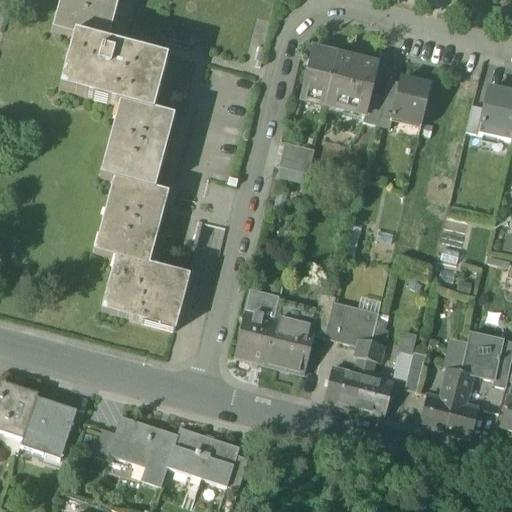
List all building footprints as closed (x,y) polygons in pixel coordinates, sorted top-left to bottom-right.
[(118,0),(60,0),(51,37),(71,42),(72,42),(105,51),(106,50),(118,0)] [(165,66),(106,50),(105,51),(72,42),(71,42),(58,94),(117,110),(118,109),(151,118),(152,117),(165,66)] [(336,60),(310,54),(299,103),(324,109),(336,60)] [(376,70),(336,60),(324,109),(365,119),(376,70)] [(398,86),(387,83),(383,101),(394,103),(398,86)] [(429,91),(398,84),(398,86),(394,103),(390,119),(391,119),(421,126),(429,91)] [(511,139),(511,132),(511,98),(489,94),(484,119),(481,133),(511,139)] [(394,103),(383,101),(375,130),(388,133),(391,119),(390,119),(394,103)] [(151,118),(118,109),(117,110),(98,182),(112,185),(113,185),(153,195),(172,123),(152,117),(151,118)] [(484,119),(472,117),(466,145),(478,148),(481,133),(484,119)] [(313,154),(285,148),(279,171),(308,177),(313,154)] [(153,195),(113,185),(112,185),(93,258),(113,263),(114,262),(147,271),(167,198),(153,195)] [(511,235),(505,235),(503,253),(511,253),(511,235)] [(147,271),(114,262),(113,263),(100,315),(175,334),(189,282),(147,271)] [(334,301),(320,297),(316,316),(317,316),(311,339),(312,340),(324,343),(333,306),(334,301)] [(316,316),(277,306),(273,322),(262,369),(302,378),(312,340),(311,339),(317,316),(316,316)] [(347,310),(333,306),(324,343),(338,346),(347,310)] [(378,317),(347,310),(338,346),(355,350),(357,343),(370,346),(374,331),(378,317)] [(273,322),(244,315),(233,362),(262,369),(273,322)] [(374,331),(370,346),(383,350),(386,335),(374,331)] [(404,336),(399,356),(412,359),(412,356),(416,339),(404,336)] [(503,345),(468,337),(459,376),(472,379),(492,384),(494,384),(503,345)] [(370,346),(357,343),(355,350),(353,360),(357,361),(366,364),(370,346)] [(511,358),(511,346),(503,345),(494,384),(492,384),(491,389),(505,392),(511,358)] [(383,350),(370,346),(366,364),(375,366),(379,367),(383,350)] [(424,359),(412,356),(412,359),(409,372),(421,375),(424,359)] [(366,364),(357,361),(353,377),(362,379),(366,364)] [(375,366),(366,364),(362,379),(371,382),(375,366)] [(353,377),(331,371),(322,405),(353,413),(362,379),(353,377)] [(421,375),(409,372),(403,395),(415,398),(421,375)] [(459,376),(446,372),(439,402),(452,405),(459,376)] [(459,376),(452,405),(465,408),(472,379),(459,376)] [(371,382),(362,379),(353,413),(384,421),(393,388),(371,382)] [(37,397),(0,385),(0,436),(21,444),(22,444),(36,402),(37,397)] [(439,402),(426,398),(418,430),(444,436),(452,405),(439,402)] [(511,399),(507,398),(499,431),(511,433),(511,399)] [(76,415),(36,402),(22,444),(21,444),(19,451),(59,464),(76,415)] [(465,408),(452,405),(444,436),(469,443),(477,412),(465,408)] [(177,439),(120,420),(114,437),(107,459),(108,459),(145,471),(140,485),(160,491),(167,472),(177,439)] [(239,451),(179,431),(177,439),(167,472),(226,491),(226,490),(237,459),(239,451)] [(114,437),(102,433),(93,460),(106,464),(108,459),(107,459),(114,437)] [(237,459),(226,490),(237,494),(248,462),(237,459)]
